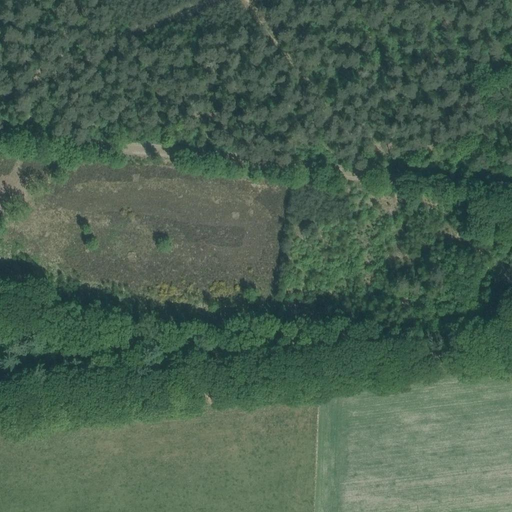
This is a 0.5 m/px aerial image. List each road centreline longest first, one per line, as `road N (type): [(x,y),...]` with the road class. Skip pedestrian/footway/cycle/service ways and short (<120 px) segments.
road 1 (track): [(0,136),(511,192)]
road 2 (track): [(511,349),(0,405)]
